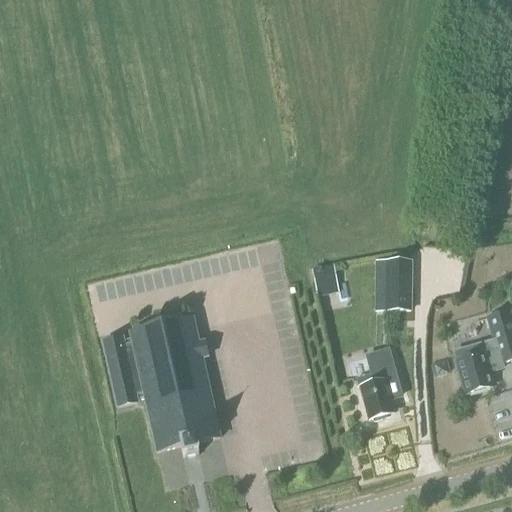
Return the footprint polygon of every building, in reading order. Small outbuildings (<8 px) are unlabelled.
[(374,264),(374,316),(412,316),(412,265),(374,264)] [(312,271),(315,285),(336,280),(333,268),(312,271)] [(486,320),(492,343),(452,354),(465,401),(494,393),(489,377),(503,373),(502,367),(511,364),(511,318),(510,313),(486,320)] [(199,345),(193,320),(130,336),(131,341),(124,343),(123,340),(102,345),(118,410),(138,405),(137,402),(145,400),(157,455),(181,449),(184,461),(199,457),(197,445),(220,439),(203,361),(208,359),(204,344),(199,345)] [(390,405),(391,405),(402,402),(388,353),(365,359),(370,378),(355,382),(368,429),(395,421),(390,405)]
